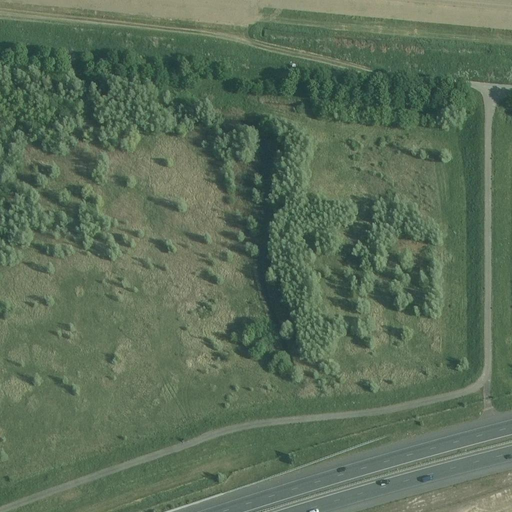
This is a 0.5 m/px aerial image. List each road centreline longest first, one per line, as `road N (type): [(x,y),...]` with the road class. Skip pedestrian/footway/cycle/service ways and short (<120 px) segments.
road 1 (motorway): [(511,427),(221,511)]
road 2 (motorway): [(305,511),(511,456)]
road 3 (track): [(373,75),(250,39)]
